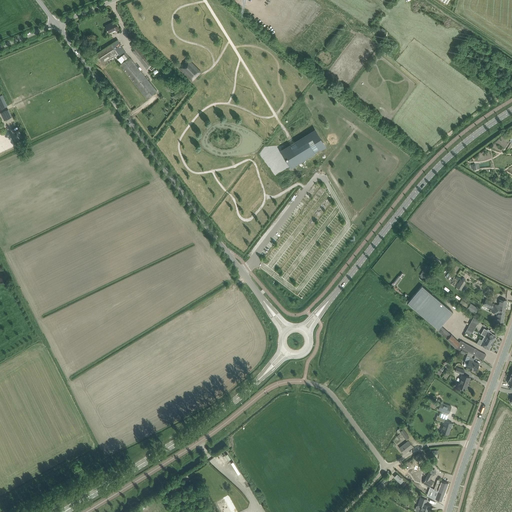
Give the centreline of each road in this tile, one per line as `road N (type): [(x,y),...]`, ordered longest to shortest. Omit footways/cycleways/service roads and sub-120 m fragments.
road 1 (unclassified): [(55,23),(268,308)]
road 2 (secondary): [(319,311),(441,161),(511,109)]
road 3 (unclassified): [(84,511),(268,389),(304,381)]
road 4 (secondary): [(64,511),(199,428),(268,370)]
road 5 (unclassified): [(386,469),(332,395),(304,381)]
road 6 (tertiary): [(471,445),(511,332)]
